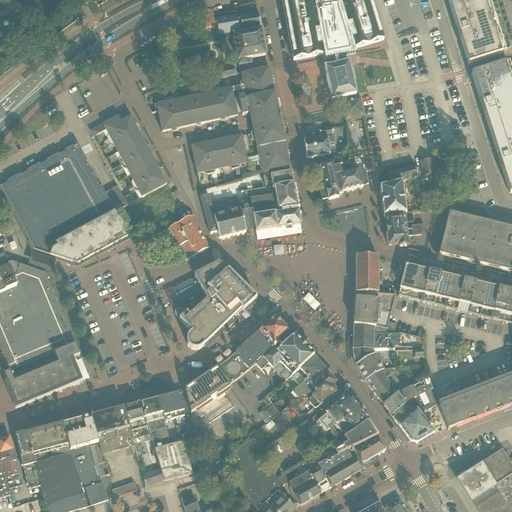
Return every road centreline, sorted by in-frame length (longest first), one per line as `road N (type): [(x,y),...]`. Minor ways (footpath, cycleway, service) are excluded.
road 1 (residential): [(223,0),(167,23),(124,49),(115,65),(161,146),(279,118)]
road 2 (unclassified): [(406,464),(343,368),(229,250)]
road 3 (residential): [(511,207),(498,198),(435,0)]
road 4 (secondary): [(45,78),(181,0)]
road 5 (secondary): [(158,0),(98,30),(45,78)]
road 6 (residential): [(430,262),(316,248),(311,230)]
